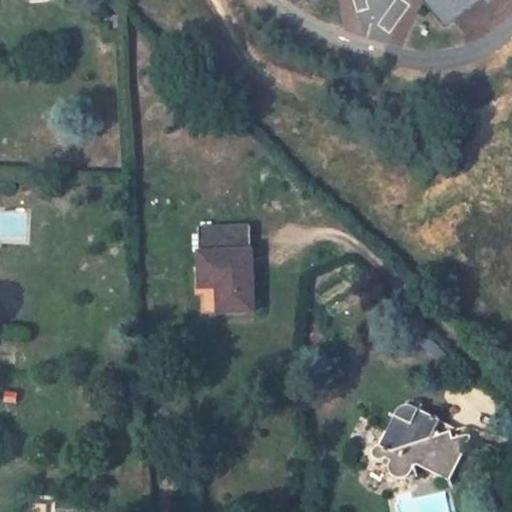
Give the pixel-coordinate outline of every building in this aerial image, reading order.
[(309,0),(312,3),(315,0),(424,0),(446,27),(480,0),(483,2),(485,0),(309,0)] [(109,25),(110,32),(121,32),(120,16),(109,16),(109,25)] [(218,288),(219,313),(253,312),(249,227),(198,229),(201,289),(218,288)] [(218,288),(201,289),(202,314),(219,313),(218,288)] [(440,422),(419,411),(411,407),(407,407),(404,408),(399,411),(393,419),(380,446),(376,448),(373,451),(372,455),(372,457),(375,460),(377,462),(381,462),(383,461),(384,462),(386,459),(390,462),(388,466),(388,467),(388,470),(389,472),(392,477),(398,480),(405,480),(408,478),(411,475),(412,472),(414,467),(415,467),(418,467),(449,483),(471,440),(471,438),(468,436),(453,440),(448,441),(446,434),(440,436),(435,434),(440,422)] [(418,478),(415,467),(414,467),(412,472),(411,475),(408,478),(405,480),(418,478)]
